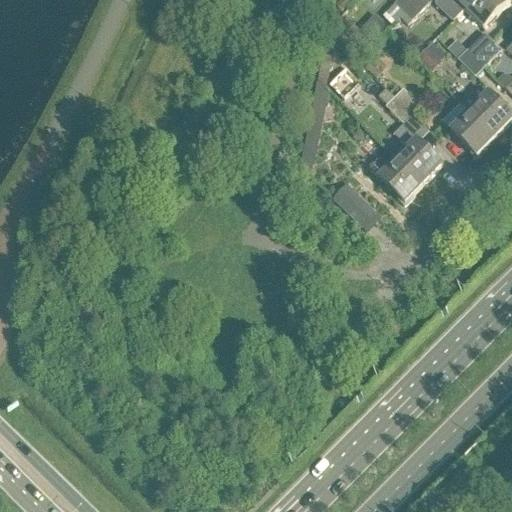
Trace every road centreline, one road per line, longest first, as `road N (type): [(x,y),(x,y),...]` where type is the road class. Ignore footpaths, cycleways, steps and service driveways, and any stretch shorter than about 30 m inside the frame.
road 1 (primary): [(511,306),(308,511)]
road 2 (primary): [(376,511),(511,375)]
road 3 (residential): [(412,273),(511,172)]
